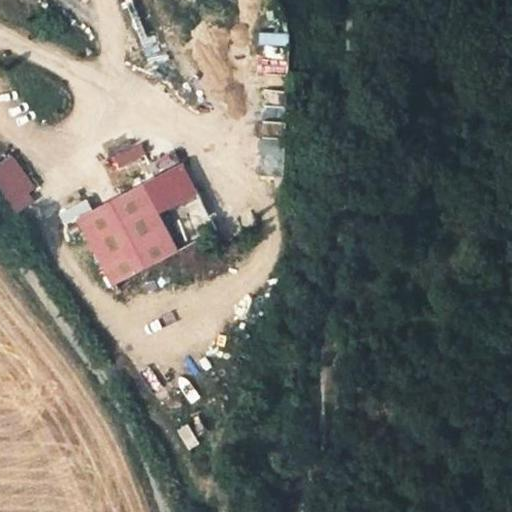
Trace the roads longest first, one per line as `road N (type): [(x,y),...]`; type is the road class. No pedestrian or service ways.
road 1 (track): [(299,511),(323,433),(348,0)]
road 2 (track): [(0,33),(89,72),(106,97),(97,129),(67,153),(38,153),(3,127)]
